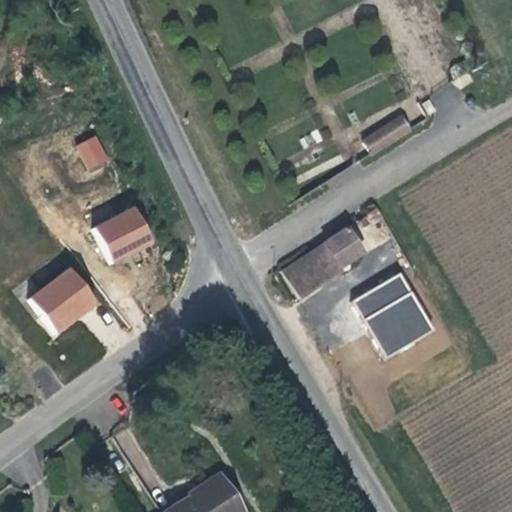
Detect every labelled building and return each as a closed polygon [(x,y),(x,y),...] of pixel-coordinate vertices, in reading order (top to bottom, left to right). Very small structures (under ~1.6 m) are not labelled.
[(427,99),(421,104),(427,114),(434,110),(427,99)] [(400,117),(385,126),(393,138),(407,129),(400,117)] [(393,138),(385,126),(360,141),(369,154),(393,138)] [(74,146),(87,171),(109,159),(95,134),(74,146)] [(108,266),(155,240),(135,204),(88,230),(108,266)] [(358,221),(291,261),(307,289),(351,263),(350,261),(373,247),(358,221)] [(24,304),(55,340),(101,300),(69,264),(24,304)] [(411,327),(430,315),(402,268),(375,284),(382,296),(380,297),(406,340),(415,334),(411,327)] [(227,511),(236,507),(214,473),(156,509),(158,511),(227,511)]
